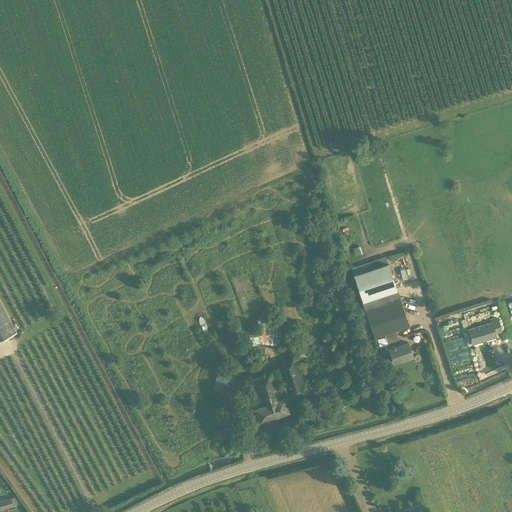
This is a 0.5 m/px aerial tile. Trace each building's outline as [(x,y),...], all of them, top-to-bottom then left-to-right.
[(401,328),(409,325),(389,263),(388,263),(385,256),(351,268),(353,274),(374,337),(384,334),(389,348),(394,362),(412,356),(408,342),(400,344),(395,330),(401,328)] [(0,339),(16,331),(0,301),(0,339)] [(280,344),(282,317),(259,316),(258,328),(243,327),(243,342),(280,344)] [(497,317),(490,319),(491,322),(468,329),(472,344),(496,336),(495,333),(501,331),(497,317)] [(232,327),(220,332),(229,351),(241,345),(232,327)] [(275,371),(261,376),(275,416),(288,412),(285,400),(291,398),(290,395),(307,389),(295,361),(307,358),(302,342),(287,347),(291,358),(279,362),(281,369),(277,370),(283,387),(286,396),(284,397),(275,371)] [(214,368),(217,375),(213,386),(214,389),(224,395),(228,392),(236,389),(232,375),(230,375),(228,367),(214,368)] [(259,422),(275,416),(261,376),(246,381),(255,407),(254,408),(259,422)] [(334,399),(328,382),(319,385),(325,403),(334,399)] [(0,508),(0,509),(17,504),(15,496),(0,500),(0,508)] [(422,511),(418,503),(398,511),(422,511)]
